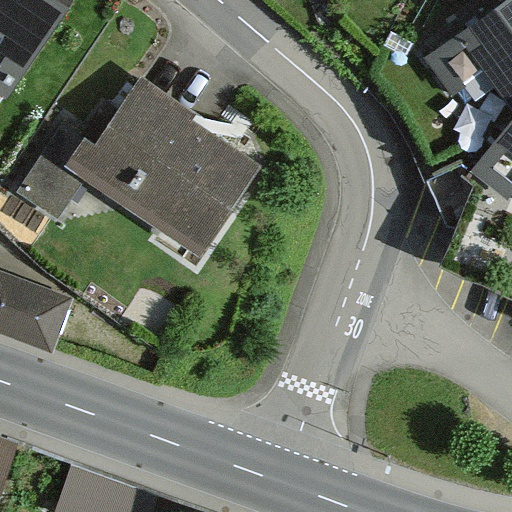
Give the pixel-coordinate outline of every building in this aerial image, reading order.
[(69,21),(38,0),(0,0),(0,99),(9,106),(69,21)] [(511,118),(511,0),(435,57),(466,99),(489,82),(511,118)] [(263,175),(141,89),(96,152),(85,145),(65,172),(198,266),(263,175)] [(511,137),(478,177),(443,276),(511,305),(511,137)] [(73,301),(0,273),(0,324),(56,346),(73,301)] [(0,511),(22,452),(0,443),(0,511)] [(76,464),(59,509),(67,511),(145,511),(153,493),(76,464)]
